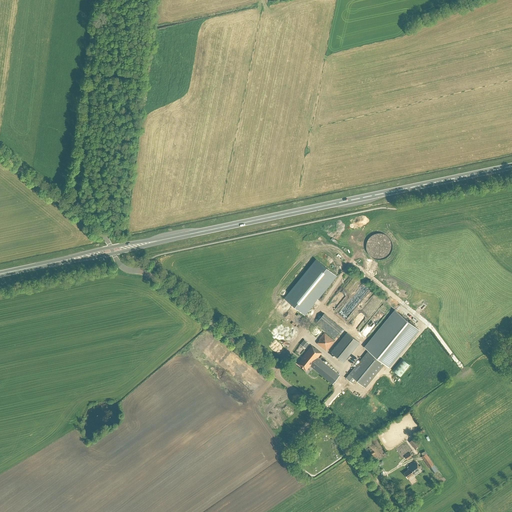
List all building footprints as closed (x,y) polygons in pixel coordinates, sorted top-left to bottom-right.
[(316,259),(285,298),(304,314),(336,275),(316,259)] [(336,316),(344,320),(353,305),(352,304),(353,302),(347,298),(336,316)] [(364,347),(369,350),(385,363),(389,367),(419,330),(394,309),(364,347)] [(324,314),(315,324),(334,339),(343,329),(324,314)] [(366,324),(362,329),(367,334),(371,329),(366,324)] [(320,340),(317,343),(326,351),(334,341),(324,333),(319,339),(320,340)] [(343,362),(360,343),(348,333),(332,353),(343,362)] [(300,344),(305,348),(309,343),(304,339),(300,344)] [(322,356),(319,359),(318,358),(321,353),(311,346),(301,358),(302,359),(298,364),(306,371),(310,366),(332,384),(339,376),(322,362),(325,358),(322,356)] [(369,350),(349,374),(346,378),(353,383),(356,380),(365,387),(385,363),(369,350)] [(419,445),(414,438),(409,442),(415,449),(419,445)] [(434,465),(426,454),(421,457),(424,460),(429,468),(431,467),(434,465)] [(422,470),(417,464),(415,461),(408,466),(410,468),(404,473),(408,479),(413,475),(414,476),(422,470)] [(438,471),(434,465),(431,467),(430,468),(434,474),(438,471)]
